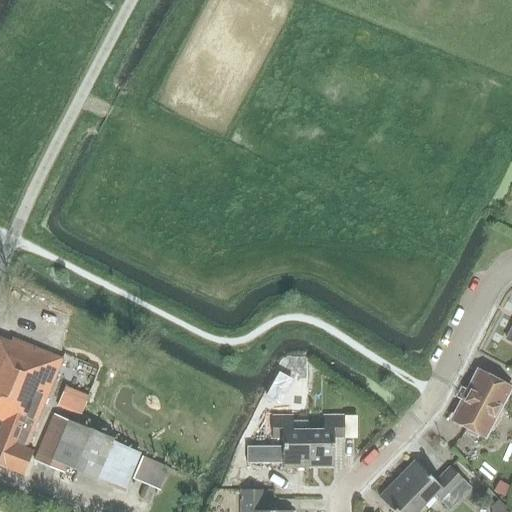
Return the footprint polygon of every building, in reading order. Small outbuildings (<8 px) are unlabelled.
[(0,420),(2,421),(0,427),(0,438),(31,453),(32,451),(26,448),(46,397),(47,398),(62,360),(11,339),(9,343),(0,339),(0,420)] [(454,413),(455,416),(453,420),(483,435),(497,409),(500,408),(504,399),(503,396),(508,388),(478,372),(462,403),(459,404),(454,413)] [(53,414),(32,461),(63,474),(66,468),(124,493),(140,454),(112,442),(113,440),(53,414)] [(322,430),(307,430),(307,467),(333,467),(332,438),(343,438),(343,416),(322,417),(322,430)] [(307,467),(307,430),(292,431),(292,417),(271,417),(271,438),(282,438),(282,467),(307,467)] [(267,458),(267,432),(253,432),(253,458),(267,458)] [(33,451),(32,451),(31,453),(0,438),(0,466),(23,476),(33,451)] [(168,468),(141,457),(132,479),(158,491),(168,468)] [(414,461),(396,479),(422,505),(433,494),(443,504),(449,510),(470,488),(449,467),(435,481),(414,461)] [(415,511),(422,505),(396,479),(378,497),(393,511),(415,511)] [(508,486),(498,481),(493,490),(502,496),(508,486)] [(291,511),(262,511),(262,490),(240,490),(240,511),(291,511)] [(52,502),(34,493),(29,503),(48,511),(52,502)]
